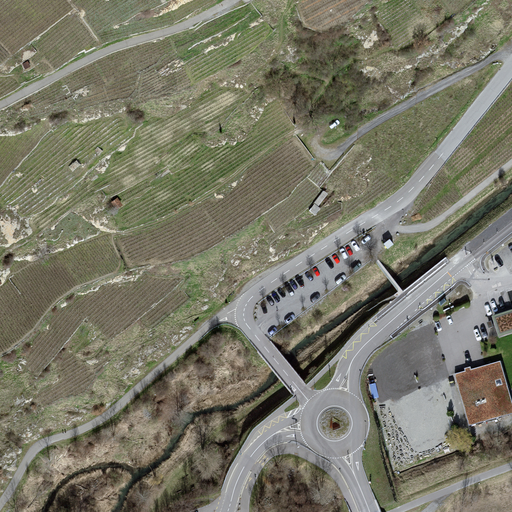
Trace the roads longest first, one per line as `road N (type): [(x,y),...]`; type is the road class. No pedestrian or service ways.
road 1 (unclassified): [(243,310),(263,287),(401,198),(511,65)]
road 2 (residential): [(243,310),(219,317),(98,421),(39,445),(0,505)]
road 3 (unclassified): [(235,0),(113,47),(0,105)]
road 4 (track): [(511,61),(494,56),(329,154)]
road 5 (secondary): [(353,357),(462,260)]
road 6 (unclassified): [(313,406),(243,310)]
